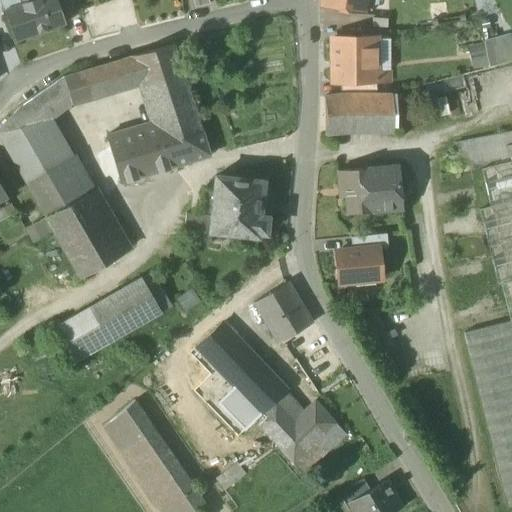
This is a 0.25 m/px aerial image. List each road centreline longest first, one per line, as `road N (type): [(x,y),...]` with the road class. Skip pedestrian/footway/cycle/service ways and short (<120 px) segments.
road 1 (residential): [(307,0),(300,234),(315,294),(440,511)]
road 2 (residential): [(301,0),(92,50),(20,77),(0,102)]
